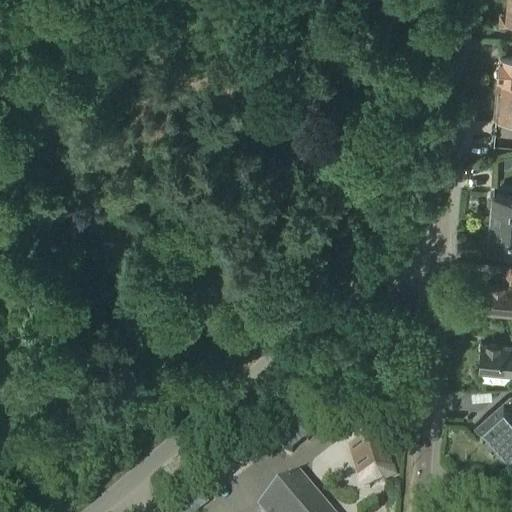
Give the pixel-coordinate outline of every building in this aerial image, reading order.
[(511,25),(511,0),(508,0),(508,15),(502,15),(501,25),(511,25)] [(511,57),(501,56),(498,80),(511,81),(511,57)] [(511,118),(511,81),(498,80),(495,116),(508,117),(507,118),(511,118)] [(511,196),(493,195),(491,221),(511,222),(511,196)] [(511,222),(491,221),(489,247),(511,248),(511,222)] [(511,314),(511,286),(487,285),(485,313),(511,314)] [(511,374),(511,346),(482,345),(480,372),(511,374)] [(511,392),(475,426),(508,463),(511,459),(511,392)] [(293,455),(309,442),(306,422),(286,414),(270,427),(273,448),(293,455)] [(361,488),(374,486),(385,483),(395,477),(380,429),(368,430),(356,434),(346,440),(361,488)] [(330,511),(300,476),(259,511),(330,511)] [(199,511),(209,505),(202,495),(178,511),(199,511)]
